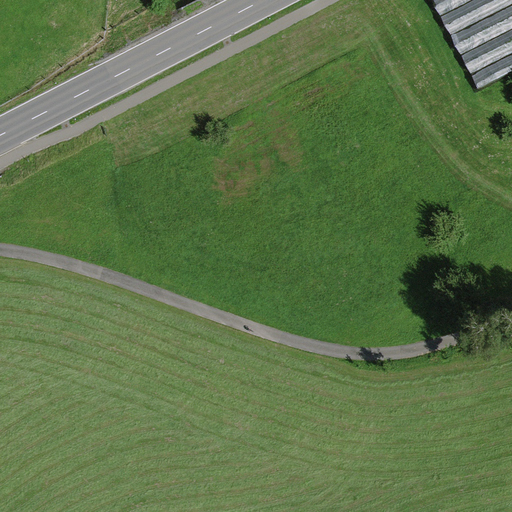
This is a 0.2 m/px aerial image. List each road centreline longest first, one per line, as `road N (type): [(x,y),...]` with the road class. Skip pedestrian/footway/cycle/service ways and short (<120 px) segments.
road 1 (track): [(511,324),(357,357),(0,251)]
road 2 (primary): [(0,135),(261,0)]
